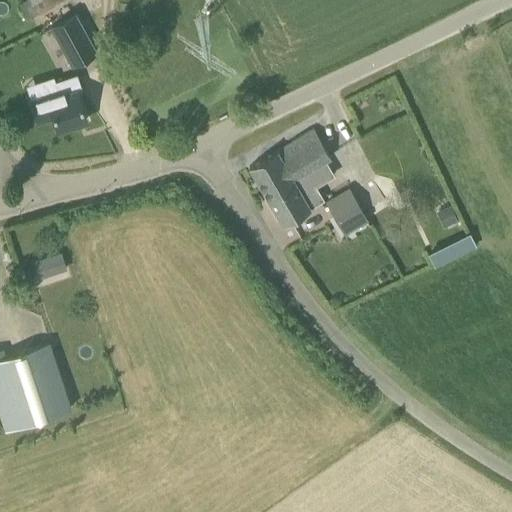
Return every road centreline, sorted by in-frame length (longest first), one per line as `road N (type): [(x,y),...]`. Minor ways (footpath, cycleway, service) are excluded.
road 1 (residential): [(203,144),(328,334),(393,397),(511,476)]
road 2 (unclassified): [(203,144),(508,0)]
road 3 (unclassified): [(45,195),(203,144)]
